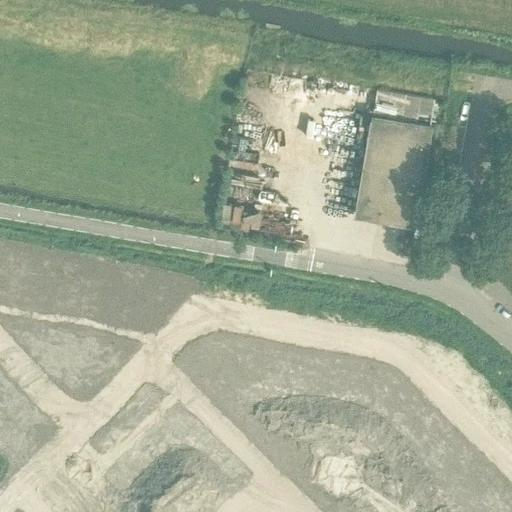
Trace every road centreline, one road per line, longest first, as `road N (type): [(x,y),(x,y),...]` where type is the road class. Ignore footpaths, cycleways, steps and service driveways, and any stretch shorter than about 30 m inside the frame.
road 1 (residential): [(78,432),(201,317),(392,347),(511,464)]
road 2 (tertiary): [(0,211),(273,257)]
road 3 (residential): [(511,89),(488,96),(480,109),(447,289)]
road 4 (tertiary): [(447,289),(273,257)]
